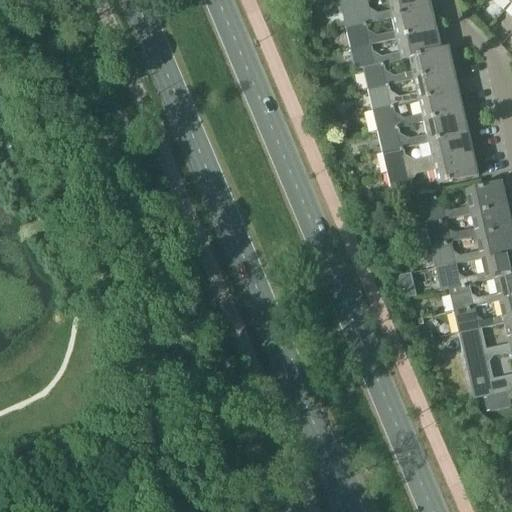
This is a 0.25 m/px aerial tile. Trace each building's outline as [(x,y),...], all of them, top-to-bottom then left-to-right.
[(346,0),(340,1),(347,30),(368,25),(373,24),(393,19),(432,10),(429,0),(388,0),(391,13),(379,16),(370,11),(367,0),(346,0)] [(347,30),(352,51),(372,46),(377,45),(398,41),(437,31),(432,10),(393,19),(396,33),(378,37),(369,32),(368,25),(347,30)] [(356,72),(363,70),(383,66),(384,66),(410,60),(442,52),(437,31),(398,41),(401,54),(383,58),(374,53),(372,46),(352,51),(356,72)] [(363,70),(368,92),(388,87),(414,81),(454,72),(449,50),(442,52),(410,60),(413,74),(394,79),(386,75),(384,66),(383,66),(363,70)] [(368,92),(373,114),(393,109),(419,103),(459,94),(454,72),(414,81),(418,96),(399,100),(390,96),(388,87),(368,92)] [(373,114),(378,135),(398,130),(424,124),(464,115),(459,94),(419,103),(423,118),(404,122),(395,118),(393,109),(373,114)] [(378,135),(383,155),(403,151),(429,145),(468,135),(464,115),(424,124),(427,139),(408,143),(400,139),(398,130),(378,135)] [(383,155),(387,176),(473,155),(468,135),(429,145),(432,159),(413,164),(405,160),(403,151),(383,155)] [(473,155),(387,176),(392,197),(412,193),(410,183),(417,176),(435,172),(439,187),(478,178),(473,155)] [(420,204),(426,226),(446,221),(472,215),(511,205),(507,183),(466,193),(469,205),(464,210),(448,214),(443,210),(440,199),(420,204)] [(426,226),(431,248),(451,244),(476,237),(511,229),(511,205),(472,215),(475,231),(455,236),(448,232),(446,221),(426,226)] [(436,271),(456,266),(482,260),(511,253),(511,229),(476,237),(480,252),(460,257),(454,254),(451,244),(431,248),(436,271)] [(441,293),(449,291),(471,286),(471,287),(495,281),(511,276),(511,253),(482,260),(485,276),(465,281),(458,277),(456,266),(436,271),(441,293)] [(475,309),(500,303),(511,300),(511,276),(495,281),(499,296),(479,301),(473,297),(471,287),(471,286),(449,291),(454,314),(475,309)] [(482,331),(505,326),(511,323),(511,300),(500,303),(503,318),(484,323),(478,319),(475,309),(454,314),(460,336),(482,331)] [(482,331),(460,336),(475,401),(497,396),(490,365),(494,358),(506,355),(511,359),(511,323),(505,326),(510,345),(487,351),(482,331)] [(431,333),(422,335),(424,342),(432,340),(431,333)]
